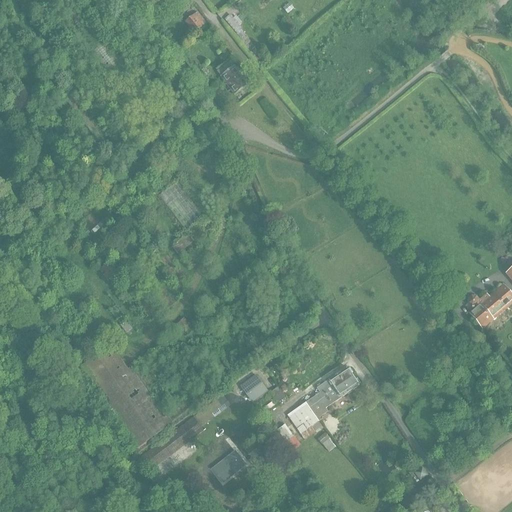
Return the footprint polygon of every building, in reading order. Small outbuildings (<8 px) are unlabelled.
[(121,48),(83,0),(23,0),(30,8),(38,2),(111,96),(140,73),(150,86),(158,80),(140,58),(148,53),(140,43),(133,48),(129,43),(121,48)] [(174,7),(177,12),(184,8),(181,3),(174,7)] [(288,15),(295,9),(290,3),(283,9),(288,15)] [(205,31),(202,27),(206,25),(197,13),(186,22),(195,33),(196,33),(198,36),(205,31)] [(258,52),(257,53),(226,16),(222,19),(252,57),(258,64),(264,60),(258,52)] [(235,67),(235,66),(220,77),(221,78),(221,77),(234,95),(234,96),(249,85),(248,85),(235,67)] [(64,118),(97,161),(98,162),(119,146),(74,88),(53,104),(53,105),(44,112),(54,126),(64,118)] [(200,115),(191,102),(183,107),(192,120),(200,115)] [(182,150),(201,136),(216,125),(210,117),(189,131),(190,132),(176,142),(182,150)] [(177,134),(186,127),(181,121),(175,126),(170,119),(167,121),(172,129),(173,128),(177,134)] [(174,156),(166,145),(155,131),(121,156),(128,166),(147,152),(150,156),(159,150),(168,161),(174,156)] [(181,181),(159,197),(187,232),(207,216),(181,181)] [(105,207),(111,216),(116,213),(117,207),(113,200),(105,207)] [(154,202),(147,207),(151,212),(158,207),(154,202)] [(147,214),(143,208),(136,213),(140,219),(147,214)] [(173,248),(178,254),(215,226),(210,220),(173,248)] [(54,257),(61,253),(55,246),(49,250),(54,257)] [(91,254),(95,259),(103,253),(99,247),(91,254)] [(126,268),(132,263),(128,257),(121,262),(126,268)] [(108,281),(119,273),(110,262),(102,269),(106,274),(104,275),(108,281)] [(223,291),(227,288),(221,281),(217,284),(223,291)] [(483,328),(511,303),(511,296),(503,286),(490,297),(487,293),(480,300),(477,297),(472,296),(469,299),(469,303),(471,307),(475,307),(477,309),(471,314),(483,328)] [(74,311),(71,306),(65,310),(68,315),(74,311)] [(179,333),(189,324),(185,319),(175,328),(179,333)] [(132,330),(126,322),(122,326),(128,334),(132,330)] [(80,361),(110,339),(112,337),(104,325),(71,349),(80,361)] [(172,425),(131,368),(129,370),(117,354),(120,352),(114,344),(79,369),(137,451),(172,425)] [(479,374),(488,364),(482,359),(473,367),(479,374)] [(354,377),(352,374),(353,373),(350,368),(348,369),(348,368),(317,389),(321,394),(303,405),(288,416),(297,430),(315,415),(309,407),(354,377)] [(241,387),(253,403),(268,392),(257,376),(241,387)] [(358,379),(356,380),(354,377),(309,407),(315,415),(318,420),(329,412),(326,409),(360,386),(359,385),(361,384),(358,379)] [(278,404),(285,399),(281,395),(283,394),(281,390),(279,391),(277,389),(270,394),(274,399),(261,409),(265,414),(278,404)] [(152,471),(192,441),(204,431),(202,428),(232,406),(224,396),(194,418),(142,457),(152,471)] [(462,411),(464,422),(477,420),(474,408),(462,411)] [(320,422),(318,420),(315,415),(297,430),(301,435),(320,422)] [(294,437),(285,426),(278,431),(287,442),(294,437)] [(329,438),(325,433),(318,440),(322,445),(329,438)] [(287,442),(293,451),(302,446),(295,436),(294,437),(287,442)] [(336,447),(329,439),(323,445),(329,453),(336,447)] [(299,463),(284,442),(277,447),(293,468),(299,463)] [(21,456),(14,446),(10,449),(16,459),(21,456)] [(245,467),(233,452),(211,470),(222,485),(245,467)] [(420,480),(427,476),(423,469),(416,474),(420,480)] [(266,503),(284,489),(287,493),(299,483),(290,472),(278,482),(278,483),(261,497),(266,503)] [(185,502),(192,497),(188,492),(181,496),(185,502)] [(244,511),(249,509),(242,501),(228,511),(244,511)]
